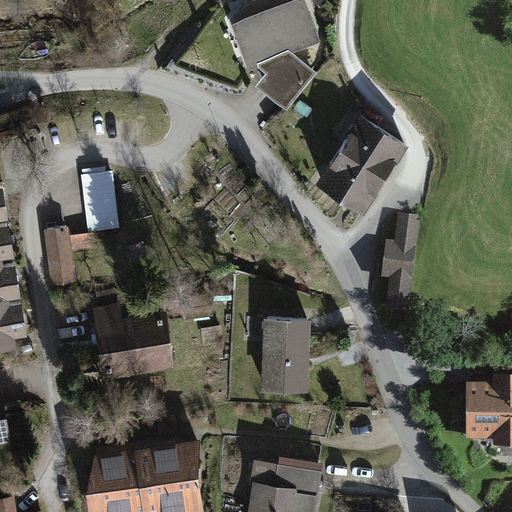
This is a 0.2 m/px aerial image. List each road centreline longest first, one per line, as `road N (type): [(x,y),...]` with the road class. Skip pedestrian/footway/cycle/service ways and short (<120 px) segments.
road 1 (unclassified): [(474,511),(409,432),(342,256),(220,120),(169,86),(109,79),(51,85)]
road 2 (track): [(342,256),(419,159),(415,138),(362,82),(348,50),(352,0)]
